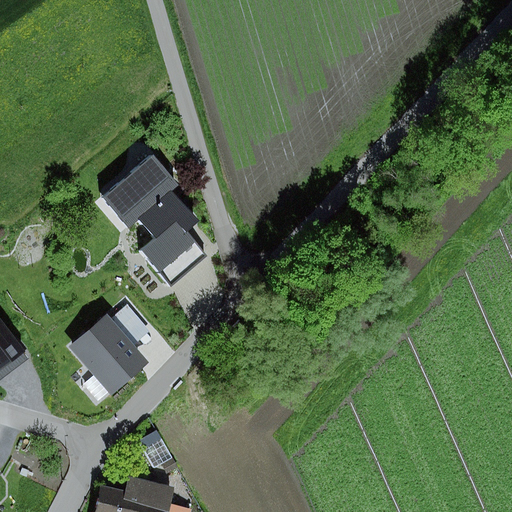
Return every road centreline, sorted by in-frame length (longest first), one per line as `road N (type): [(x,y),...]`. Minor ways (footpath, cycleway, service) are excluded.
road 1 (track): [(511,35),(243,292)]
road 2 (track): [(152,0),(243,292)]
road 3 (residential): [(243,292),(105,439)]
